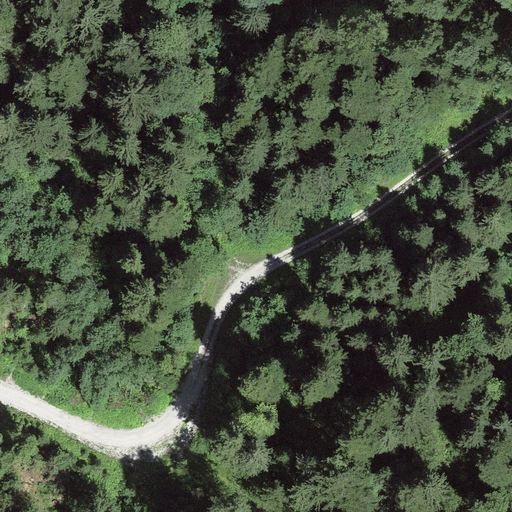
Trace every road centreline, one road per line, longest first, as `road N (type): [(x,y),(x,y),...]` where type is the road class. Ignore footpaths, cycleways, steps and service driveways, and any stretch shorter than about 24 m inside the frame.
road 1 (track): [(511,112),(427,154),(336,233),(236,275),(207,325),(198,394),(159,437),(99,433),(0,387)]
road 2 (track): [(320,0),(427,154)]
